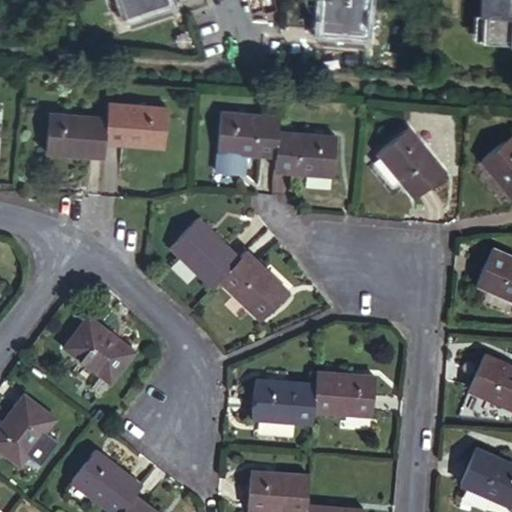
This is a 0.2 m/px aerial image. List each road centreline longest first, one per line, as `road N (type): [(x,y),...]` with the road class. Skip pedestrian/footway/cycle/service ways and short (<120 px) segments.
road 1 (residential): [(409,511),(425,317),(355,253)]
road 2 (residential): [(73,246),(184,342),(182,427)]
road 3 (residential): [(0,343),(73,246)]
